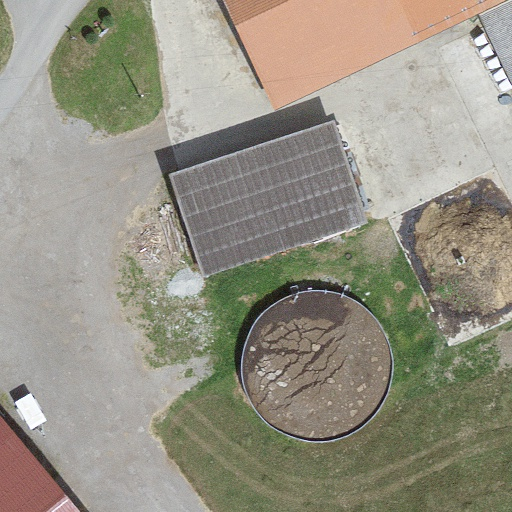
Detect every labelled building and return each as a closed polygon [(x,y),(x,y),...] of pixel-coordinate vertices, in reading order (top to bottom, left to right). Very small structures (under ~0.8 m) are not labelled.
[(191,0),(243,107),(456,5),(465,0),(191,0)] [(511,0),(465,0),(456,5),(511,125),(511,0)] [(304,103),(139,165),(181,276),(346,215),(304,103)] [(227,345),(226,371),(235,396),(251,416),(273,430),(298,435),(324,431),(345,420),(362,404),(373,383),(376,359),(372,336),(361,315),(344,299),(323,288),(300,285),(276,289),(254,302),(236,321),(227,345)] [(0,511),(77,511),(0,420),(0,511)]
